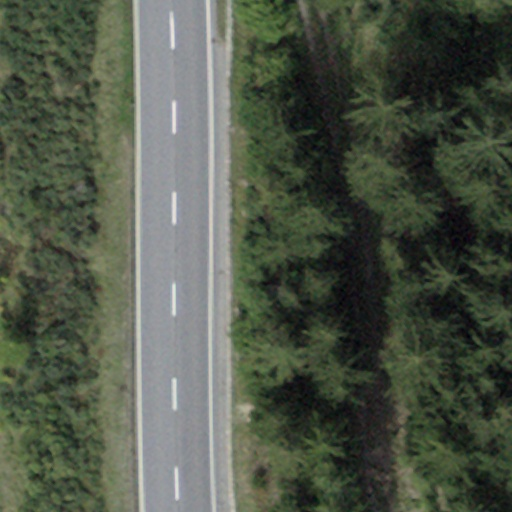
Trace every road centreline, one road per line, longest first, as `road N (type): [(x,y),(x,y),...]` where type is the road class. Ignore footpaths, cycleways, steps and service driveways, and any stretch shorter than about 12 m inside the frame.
road 1 (track): [(329,0),(448,511)]
road 2 (primary): [(178,511),(171,0)]
